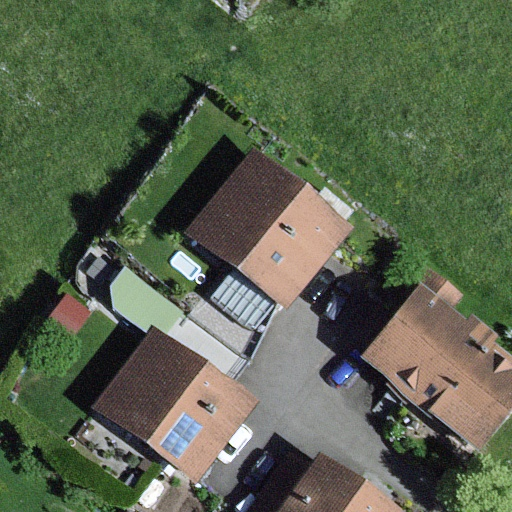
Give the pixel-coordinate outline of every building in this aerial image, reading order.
[(356,228),(258,148),(189,232),(287,312),(356,228)] [(463,296),(431,270),(360,358),(481,455),(511,416),(511,354),(497,342),(501,337),(473,315),(468,321),(453,309),(463,296)] [(89,313),(67,296),(43,327),(66,344),(89,313)] [(197,484),(258,401),(153,326),(93,409),(197,484)] [(396,511),(321,460),(314,471),(288,453),(247,511),(396,511)]
